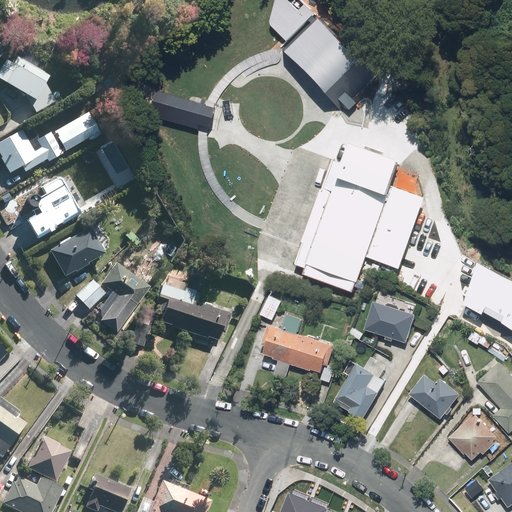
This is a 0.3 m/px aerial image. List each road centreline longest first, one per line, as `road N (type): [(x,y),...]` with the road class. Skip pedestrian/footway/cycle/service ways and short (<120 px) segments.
road 1 (residential): [(275,435),(139,396),(106,378),(54,344),(0,282)]
road 2 (residential): [(416,511),(368,471),(275,435)]
